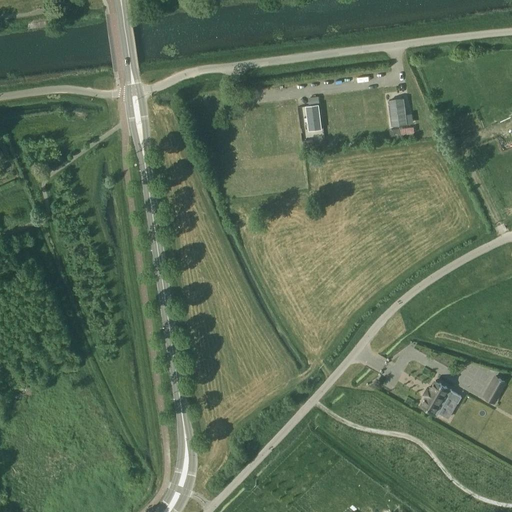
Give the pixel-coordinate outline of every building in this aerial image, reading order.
[(392,126),(405,125),(403,99),(390,100),(392,126)] [(305,106),(308,133),(322,131),(318,105),(305,106)] [(484,282),(493,280),(490,272),(482,274),(484,282)] [(505,381),(495,376),(484,396),(493,401),(505,381)] [(452,390),(435,380),(421,405),(438,414),(448,396),(458,402),(461,396),(451,391),(452,390)]
